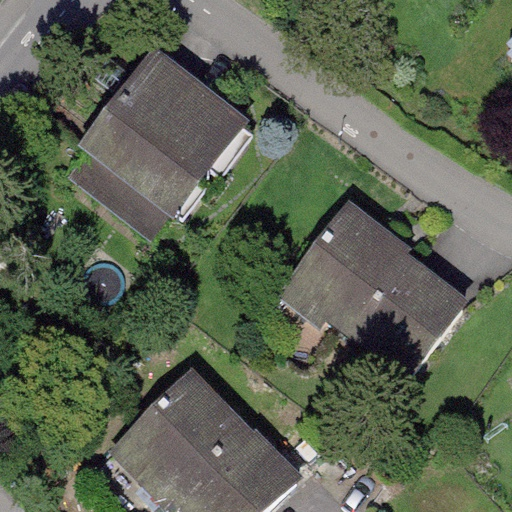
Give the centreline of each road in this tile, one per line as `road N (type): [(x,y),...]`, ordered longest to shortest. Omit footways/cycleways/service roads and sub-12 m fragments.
road 1 (residential): [(192,0),(511,228)]
road 2 (residential): [(82,0),(0,106)]
